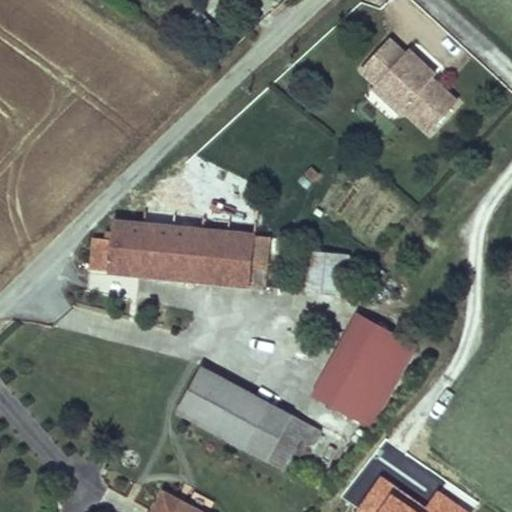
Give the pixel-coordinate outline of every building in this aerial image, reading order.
[(431,135),(459,106),(434,82),(437,78),(411,53),(407,57),(392,42),(364,71),(379,85),(376,89),(403,114),(406,111),(431,135)] [(271,231),(115,219),(114,237),(96,237),(92,270),(267,284),(271,231)] [(352,248),(307,244),(303,288),(349,292),(352,248)] [(424,341),(370,313),(327,395),(381,424),(424,341)] [(326,423),(205,368),(180,422),(302,477),(326,423)] [(353,511),(470,511),(471,511),(435,487),(423,506),(377,476),(353,511)] [(193,511),(164,497),(156,511),(193,511)]
